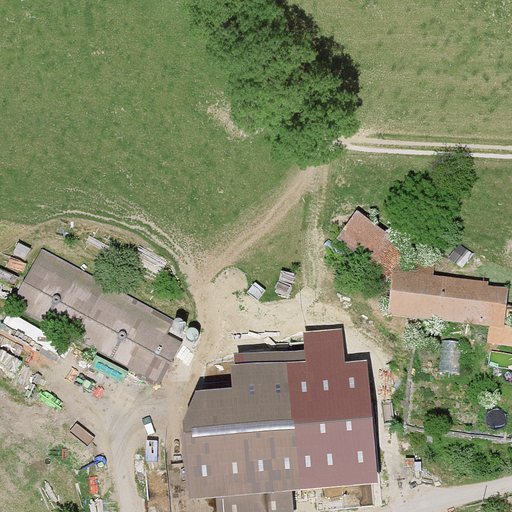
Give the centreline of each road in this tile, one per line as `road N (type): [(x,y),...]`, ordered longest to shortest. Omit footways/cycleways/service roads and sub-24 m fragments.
road 1 (track): [(206,0),(321,128),(348,142),(511,151)]
road 2 (track): [(132,511),(119,444),(131,410),(171,398),(195,373),(210,304),(190,264)]
